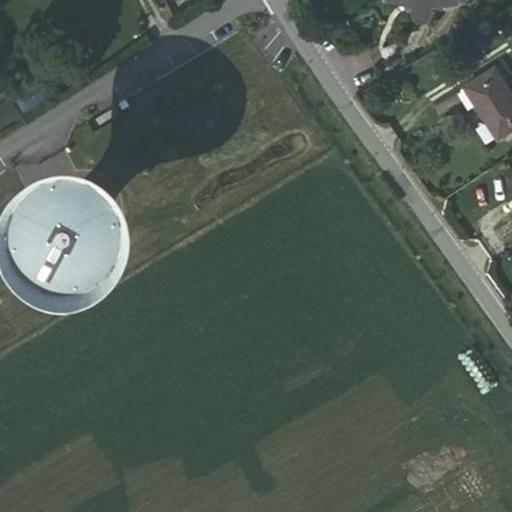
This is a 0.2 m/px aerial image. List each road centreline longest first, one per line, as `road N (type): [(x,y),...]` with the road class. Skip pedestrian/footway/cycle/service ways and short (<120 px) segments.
road 1 (unclassified): [(511,339),(276,0)]
road 2 (unclassified): [(250,0),(0,156)]
